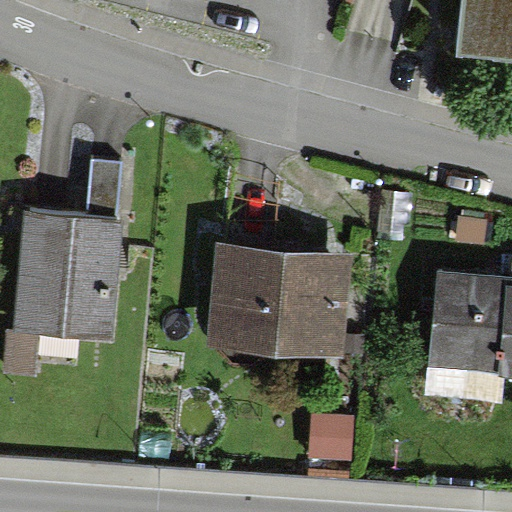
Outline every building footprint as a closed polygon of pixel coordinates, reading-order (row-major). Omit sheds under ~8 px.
[(511,0),(466,0),(462,36),(511,41),(511,0)] [(92,212),(127,216),(133,154),(98,151),(92,212)] [(374,224),(400,224),(400,197),(374,198),(374,224)] [(92,212),(32,204),(17,327),(112,338),(127,216),(92,212)] [(477,223),(454,221),(452,241),(475,243),(477,223)] [(348,250),(225,238),(216,329),(339,341),(348,250)] [(511,270),(437,265),(431,359),(511,364),(511,270)]
